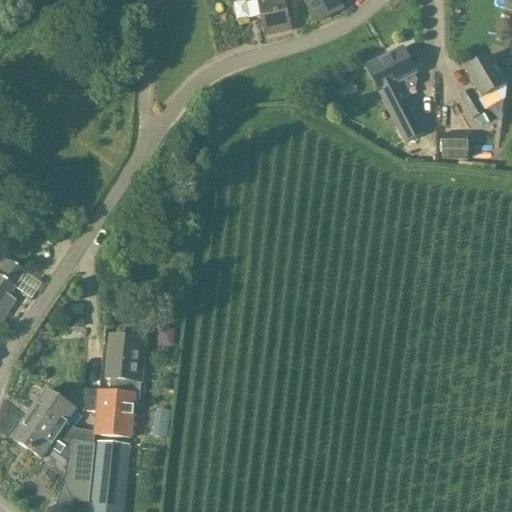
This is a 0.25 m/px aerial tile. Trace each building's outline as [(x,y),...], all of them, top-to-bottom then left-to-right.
[(260,0),(267,35),(293,30),(287,0),(260,0)] [(306,0),(316,21),(344,8),(340,0),(306,0)] [(511,12),(511,0),(506,0),(503,9),(511,12)] [(425,133),(399,83),(417,74),(404,48),(366,67),(380,93),(380,92),(406,142),(425,133)] [(473,120),(486,111),(494,107),(487,95),(508,83),(491,55),(466,70),(477,87),(460,96),(473,120)] [(467,134),(436,134),(436,158),(467,158),(467,134)] [(1,305),(25,271),(4,257),(0,263),(0,320),(7,310),(1,305)] [(70,318),(70,326),(83,325),(83,318),(70,318)] [(96,395),(94,412),(92,435),(132,438),(135,396),(137,396),(138,381),(134,380),(136,349),(107,346),(105,379),(109,379),(108,392),(96,391),(96,395)] [(59,433),(59,432),(74,411),(46,391),(30,414),(48,427),(48,426),(59,433)] [(94,412),(96,395),(83,393),(82,411),(94,412)] [(168,435),(171,413),(161,411),(158,434),(168,435)] [(70,439),(59,432),(59,433),(48,426),(48,427),(30,414),(13,439),(41,459),(54,440),(68,449),(65,475),(90,477),(93,442),(87,442),(70,439)] [(93,442),(90,477),(86,511),(122,511),(129,445),(93,442)]
